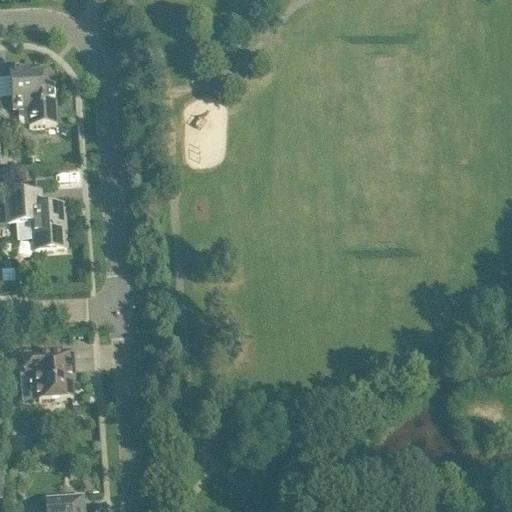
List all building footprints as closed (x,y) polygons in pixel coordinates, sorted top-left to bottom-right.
[(11,92),(13,113),(28,112),(29,130),(57,128),(54,88),(47,88),(47,83),(43,80),(42,81),(37,77),(38,75),(36,73),(30,73),(29,70),(9,72),(11,92)] [(19,196),(7,197),(9,223),(9,225),(18,225),(19,244),(34,243),(34,244),(35,253),(65,251),(62,207),(51,208),(40,209),(39,195),(19,196)] [(23,357),(24,377),(37,377),(39,404),(73,401),(71,374),(74,374),(73,353),(23,357)] [(28,441),(3,443),(4,459),(29,457),(28,441)] [(51,511),(83,511),(83,498),(51,500),(51,511)]
